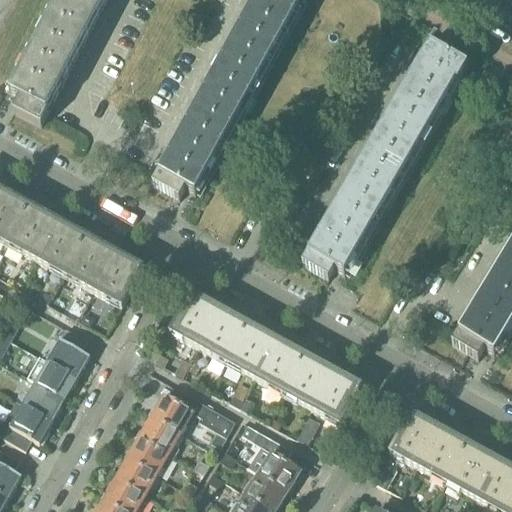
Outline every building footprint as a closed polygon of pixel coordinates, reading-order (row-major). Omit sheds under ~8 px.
[(60,0),(9,98),(20,103),(16,110),(13,116),(41,131),(49,117),(48,117),(109,0),(60,0)] [(160,178),(153,191),(180,205),(183,200),(186,195),(196,200),(302,5),(304,6),(307,0),(257,0),(161,179),(160,178)] [(309,257),(302,269),(329,285),(331,280),(334,274),(345,280),(456,88),(458,89),(468,72),(448,60),(454,51),(449,48),(442,44),(435,40),(428,51),(429,52),(310,258),(309,257)] [(0,246),(8,251),(29,212),(14,204),(13,205),(0,198),(0,246)] [(29,212),(8,251),(65,282),(86,243),(71,235),(70,236),(43,222),(44,220),(29,212)] [(86,243),(65,282),(121,313),(137,283),(139,284),(142,279),(140,278),(142,273),(127,265),(126,267),(100,252),(101,251),(86,243)] [(458,336),(451,347),(478,364),(481,359),(484,353),(494,359),(511,329),(511,249),(459,337),(458,336)] [(186,309),(170,339),(227,370),(249,330),(234,322),(233,324),(206,309),(207,308),(192,299),(189,304),(187,303),(185,308),(186,309)] [(12,318),(5,330),(16,336),(23,324),(12,318)] [(5,330),(0,338),(0,341),(10,347),(16,336),(5,330)] [(249,330),(227,370),(284,401),(305,361),(290,353),(289,355),(263,340),(264,339),(249,330)] [(66,334),(59,345),(81,357),(88,347),(66,334)] [(0,341),(0,356),(3,358),(10,347),(0,341)] [(59,345),(47,366),(77,383),(89,361),(81,357),(59,345)] [(305,361),(284,401),(340,431),(357,402),(358,403),(361,398),(359,397),(362,392),(346,384),(346,385),(320,371),(320,370),(305,361)] [(41,363),(28,385),(35,388),(65,405),(77,383),(47,366),(41,363)] [(182,363),(174,378),(183,383),(191,368),(182,363)] [(194,365),(189,374),(196,378),(201,369),(194,365)] [(35,388),(22,410),(52,427),(65,405),(35,388)] [(163,401),(151,422),(181,440),(187,429),(189,431),(196,420),(200,422),(198,426),(218,438),(213,447),(219,451),(221,452),(236,427),(180,396),(173,407),(163,401)] [(0,427),(0,426),(0,441),(3,443),(10,432),(32,445),(39,449),(52,427),(22,410),(16,407),(3,429),(0,427)] [(405,429),(389,458),(446,489),(468,449),(452,441),(452,442),(426,428),(426,426),(411,418),(408,424),(407,423),(404,428),(405,429)] [(151,422),(139,443),(169,461),(169,460),(174,463),(180,453),(175,450),(181,440),(151,422)] [(273,423),(269,430),(275,433),(277,434),(278,434),(281,427),(276,424),(273,423)] [(10,432),(3,443),(26,456),(32,445),(10,432)] [(264,465),(256,478),(286,497),(300,476),(289,469),(285,466),(291,455),(266,441),(259,451),(261,452),(260,454),(262,464),(264,465)] [(139,443),(127,464),(158,481),(169,461),(139,443)] [(468,449),(446,489),(488,511),(507,511),(511,504),(511,473),(510,472),(509,474),(482,459),(483,458),(468,449)] [(0,456),(0,468),(14,477),(19,467),(0,456)] [(226,456),(221,465),(233,473),(239,464),(226,456)] [(200,463),(193,474),(202,480),(209,468),(200,463)] [(127,464),(115,484),(146,502),(158,481),(127,464)] [(384,467),(373,487),(388,494),(398,475),(384,467)] [(0,468),(0,498),(8,503),(21,481),(14,477),(0,468)] [(213,477),(208,485),(220,493),(226,485),(213,477)] [(256,478),(243,498),(264,511),(277,511),(286,497),(256,478)] [(188,483),(183,493),(191,498),(197,489),(188,483)] [(115,484),(103,505),(114,511),(139,511),(146,502),(115,484)] [(0,498),(0,511),(2,511),(8,503),(0,498)] [(201,498),(196,506),(205,511),(209,511),(214,506),(201,498)] [(264,511),(243,498),(234,511),(264,511)]
